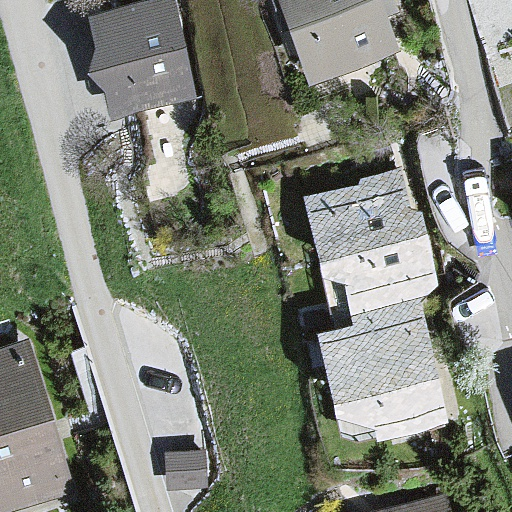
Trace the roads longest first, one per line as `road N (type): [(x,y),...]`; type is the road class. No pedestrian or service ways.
road 1 (residential): [(25,0),(169,511)]
road 2 (residential): [(448,0),(511,263)]
